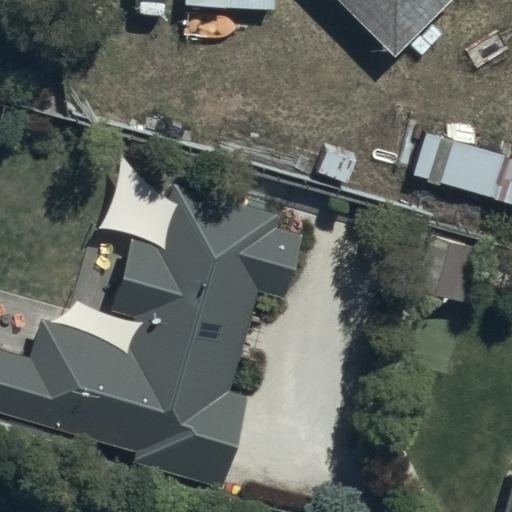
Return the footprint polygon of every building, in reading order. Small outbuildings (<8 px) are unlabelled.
[(133,0),(133,11),(162,12),(162,0),(133,0)] [(181,0),(181,4),(195,5),(195,7),(272,10),(272,0),(181,0)] [(334,0),(390,56),(446,0),(334,0)] [(511,157),(420,130),(407,172),(511,202),(511,157)] [(0,347),(0,409),(133,449),(130,458),(213,483),(241,392),(225,387),(254,289),(279,297),(298,232),(271,224),(274,215),(168,183),(150,241),(128,234),(106,308),(127,314),(118,343),(38,319),(27,355),(0,347)] [(426,232),(408,285),(459,301),(476,249),(426,232)] [(511,511),(511,459),(497,511),(511,511)]
